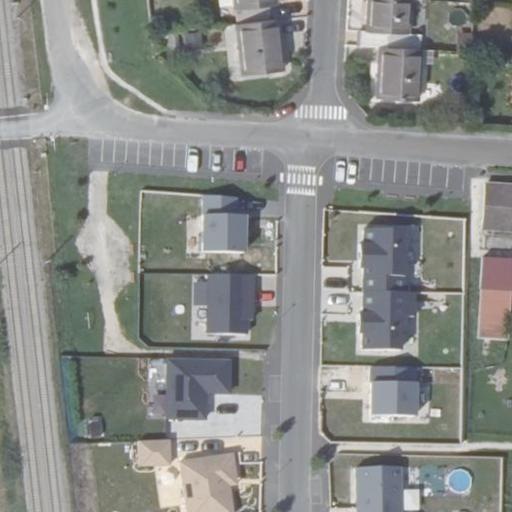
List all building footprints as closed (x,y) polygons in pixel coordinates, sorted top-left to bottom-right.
[(270,0),(230,0),(234,26),(270,22),(268,7),(271,7),(270,0)] [(357,33),(357,47),(378,48),(416,50),(417,35),(404,35),(406,0),(366,0),(365,33),(357,33)] [(239,77),(278,73),(272,22),(270,22),(234,26),(239,77)] [(375,100),(413,103),(416,50),(378,48),(375,100)] [(511,189),(485,188),(483,235),(511,237),(511,189)] [(243,220),(203,219),(202,254),(242,256),(243,220)] [(403,234),(364,233),(362,295),(402,297),(402,265),(398,265),(398,251),(403,251),(403,234)] [(511,269),(483,269),(482,300),(484,300),(511,301),(511,269)] [(252,279),(208,278),(208,337),(246,338),(245,308),(251,308),(252,279)] [(402,297),(362,295),(360,354),(398,353),(398,320),(412,321),(412,297),(402,297)] [(479,349),(508,351),(511,304),(511,301),(484,300),(479,349)] [(162,358),(160,420),(202,421),(203,394),(227,395),(228,360),(162,358)] [(415,387),(369,385),(369,419),(413,421),(415,387)] [(400,511),(400,470),(356,471),(356,511),(400,511)]
